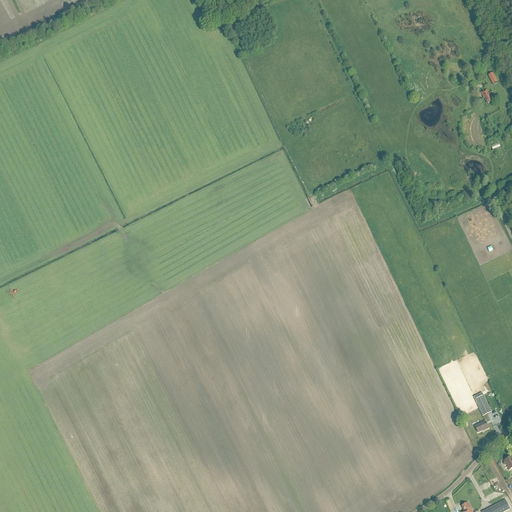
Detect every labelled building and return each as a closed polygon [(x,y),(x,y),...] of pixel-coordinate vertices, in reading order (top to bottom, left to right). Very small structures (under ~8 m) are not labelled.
[(492,85),(497,83),(493,74),(488,76),(492,85)] [(490,93),(489,94),(487,90),(481,93),(484,99),(484,98),(487,104),(492,102),(490,99),(491,98),(489,96),(491,95),(490,93)] [(498,142),(490,145),(493,151),(500,148),(498,142)] [(491,413),(483,396),(481,393),(473,397),(482,417),(491,413)] [(488,429),(485,422),(475,427),(477,434),(484,431),(488,429)] [(511,458),(511,459),(511,458),(504,461),(504,462),(504,463),(503,464),(504,466),(505,466),(506,466),(509,471),(511,469),(511,458)] [(504,511),(510,510),(505,501),(483,511),(479,511),(477,511),(471,511),(468,504),(461,507),(464,511),(504,511)]
